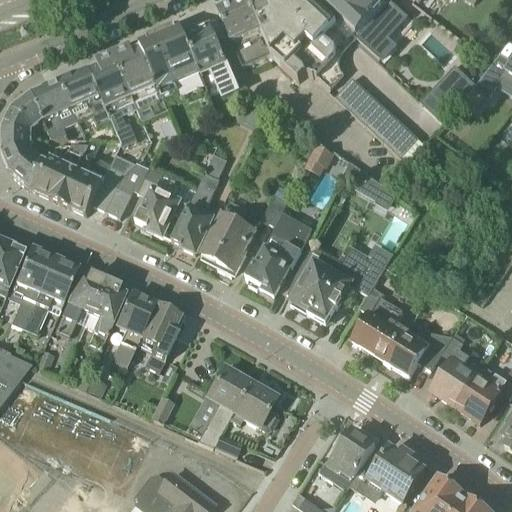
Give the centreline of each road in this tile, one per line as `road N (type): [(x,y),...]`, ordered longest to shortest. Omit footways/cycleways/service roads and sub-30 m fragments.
road 1 (tertiary): [(337,386),(210,311),(0,214)]
road 2 (residential): [(273,493),(38,384)]
road 3 (tertiary): [(511,500),(337,386)]
road 4 (tertiary): [(0,65),(151,0)]
road 5 (residential): [(337,386),(273,493)]
